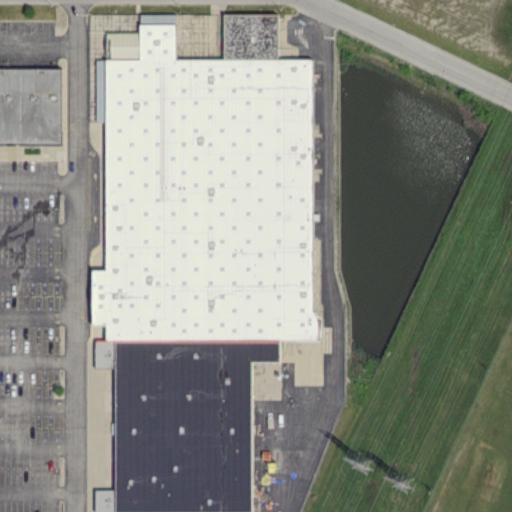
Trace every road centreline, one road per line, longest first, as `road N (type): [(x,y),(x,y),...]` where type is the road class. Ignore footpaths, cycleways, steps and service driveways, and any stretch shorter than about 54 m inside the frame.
road 1 (residential): [(76,0),(74,511)]
road 2 (residential): [(298,0),(511,98)]
